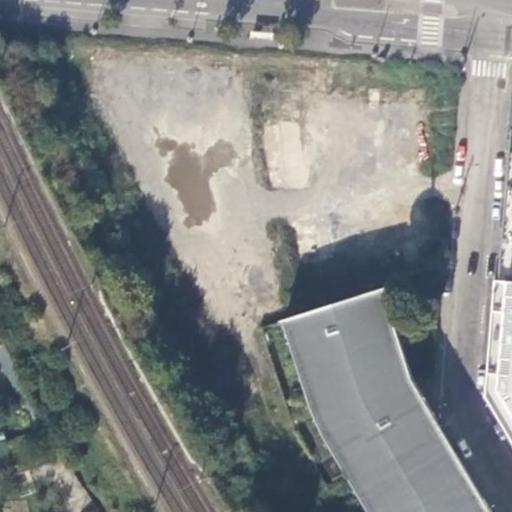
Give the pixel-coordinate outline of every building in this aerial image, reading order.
[(511,279),(511,166),(503,279),(511,279)] [(511,279),(503,279),(494,391),(511,421),(511,279)] [(495,511),(415,376),(386,285),(288,317),(320,413),(328,429),(372,506),(375,511),(495,511)] [(0,344),(0,359),(19,398),(33,394),(7,341),(0,344)] [(33,394),(19,398),(35,430),(37,429),(49,425),(33,394)] [(49,425),(37,429),(54,461),(67,456),(52,432),(49,425)] [(85,511),(87,511),(99,508),(67,456),(54,461),(85,511)]
